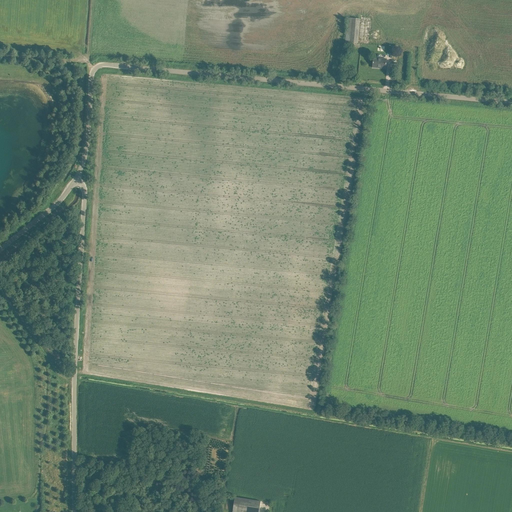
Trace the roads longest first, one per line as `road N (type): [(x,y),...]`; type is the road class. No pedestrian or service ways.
road 1 (unclassified): [(511,102),(104,65)]
road 2 (unclassified): [(74,511),(84,189),(77,177)]
road 3 (unclassified): [(77,177),(91,74),(104,65)]
